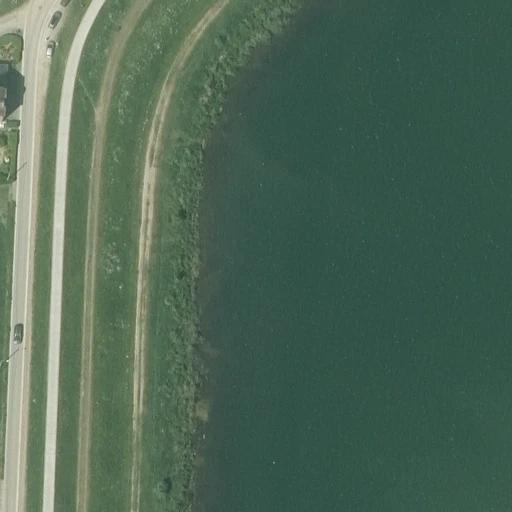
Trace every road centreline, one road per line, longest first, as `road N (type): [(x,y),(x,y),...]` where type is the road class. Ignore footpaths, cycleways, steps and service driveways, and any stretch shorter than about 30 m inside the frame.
road 1 (track): [(135,511),(143,208),(158,99),(190,39),(227,0)]
road 2 (unclassified): [(8,511),(27,75),(38,27)]
road 3 (track): [(98,118),(79,511)]
road 4 (track): [(148,0),(112,55),(98,118)]
